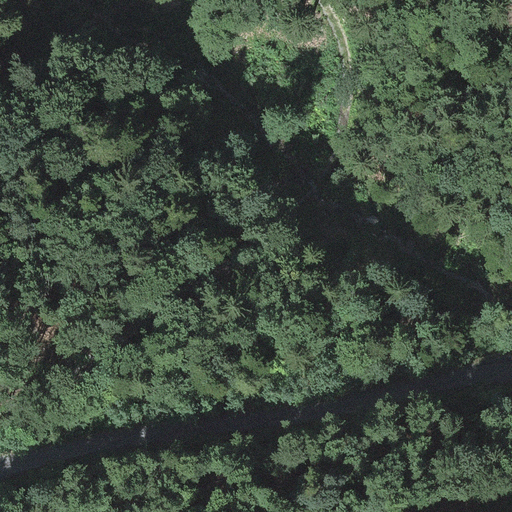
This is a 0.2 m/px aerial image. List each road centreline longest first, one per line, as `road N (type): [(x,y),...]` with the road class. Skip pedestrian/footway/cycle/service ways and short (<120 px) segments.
road 1 (track): [(320,0),(345,49),(337,140),(307,200),(40,400),(0,417)]
road 2 (unclassified): [(0,457),(313,410),(511,369)]
